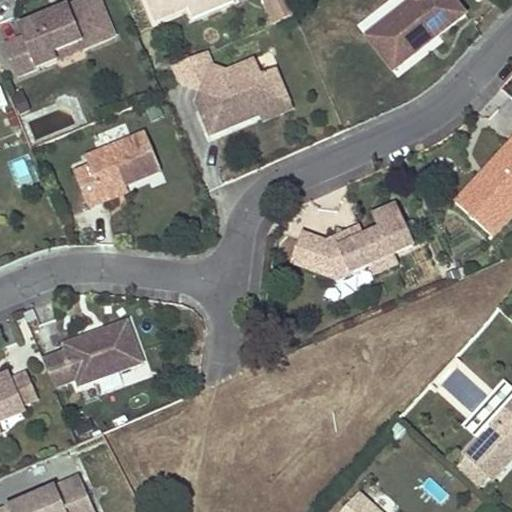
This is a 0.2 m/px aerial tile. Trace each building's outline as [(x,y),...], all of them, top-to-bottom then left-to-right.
[(115,36),(100,0),(85,0),(67,8),(68,13),(62,15),(57,12),(20,28),(24,38),(5,46),(17,77),(57,61),(54,53),(81,42),(84,50),(115,36)] [(235,4),(233,0),(146,0),(156,22),(189,8),(194,21),(235,4)] [(297,16),(289,0),(270,0),(268,1),(278,24),(297,16)] [(393,73),(465,16),(452,0),(415,0),(366,39),(393,73)] [(57,61),(84,50),(81,42),(54,53),(57,61)] [(286,97),(275,71),(262,76),(256,62),(227,74),(213,68),(207,54),(174,67),(181,82),(202,92),(199,100),(207,102),(201,114),(211,136),(261,115),(262,115),(259,108),(286,97)] [(23,97),(21,92),(12,96),(14,100),(23,97)] [(29,111),(23,97),(14,100),(20,114),(29,111)] [(292,110),(286,97),(259,108),(262,115),(261,115),(264,123),(292,110)] [(160,171),(144,134),(84,160),(88,169),(73,175),(88,209),(104,202),(101,197),(125,187),(160,171)] [(511,215),(511,141),(494,161),(499,167),(485,182),(480,177),(455,204),(492,237),(511,215)] [(485,182),(499,167),(494,161),(480,177),(485,182)] [(104,202),(127,192),(125,187),(101,197),(104,202)] [(397,265),(393,256),(413,247),(396,208),(375,217),(381,230),(363,238),(353,237),(350,232),(326,243),(303,235),(293,264),(334,279),(338,269),(352,274),(371,266),(374,275),(397,265)] [(363,238),(359,229),(350,232),(353,237),(363,238)] [(143,364),(128,322),(64,346),(66,352),(43,361),(55,389),(76,380),(79,387),(143,364)] [(0,434),(1,434),(0,430),(0,422),(26,412),(23,406),(38,400),(27,375),(13,381),(10,374),(0,377),(0,434)] [(511,401),(463,455),(493,483),(511,462),(511,401)] [(95,511),(80,478),(0,511),(95,511)] [(367,511),(373,507),(359,495),(342,511),(367,511)]
